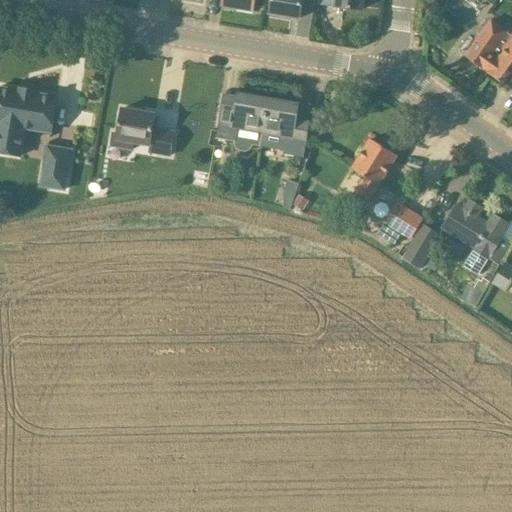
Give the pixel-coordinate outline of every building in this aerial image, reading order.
[(223,0),(223,5),(254,11),(255,0),(223,0)] [(272,0),(270,13),(300,18),(302,0),(272,0)] [(336,0),(336,6),(363,9),(363,0),(336,0)] [(511,88),(511,32),(492,18),(465,55),(482,67),(482,66),(487,70),(486,70),(511,88)] [(58,97),(39,94),(39,92),(18,88),(18,90),(0,87),(0,152),(21,156),(26,128),(52,133),(58,97)] [(216,138),(236,141),(238,146),(241,150),(246,150),(251,149),(254,144),(261,146),(269,98),(239,93),(238,96),(224,93),(222,106),(216,138)] [(299,103),(269,98),(261,146),(285,150),(284,154),(304,158),(311,122),(296,119),(299,103)] [(157,154),(170,156),(174,132),(153,129),(155,114),(122,109),(118,134),(114,133),(112,146),(133,150),(134,143),(158,147),(157,154)] [(369,200),(379,185),(397,155),(371,139),(353,169),(364,176),(355,191),(369,200)] [(72,147),(48,143),(40,185),(66,189),(72,147)] [(480,273),(490,258),(491,256),(502,237),(501,236),(509,224),(493,214),(488,223),(477,217),(482,208),(470,200),(464,209),(457,205),(445,225),(477,244),(476,247),(465,264),(480,273)] [(384,223),(411,239),(424,218),(397,202),(384,223)] [(419,269),(424,262),(440,235),(423,224),(407,251),(402,258),(419,269)] [(511,281),(511,265),(505,262),(492,284),(506,292),(507,291),(511,281)]
